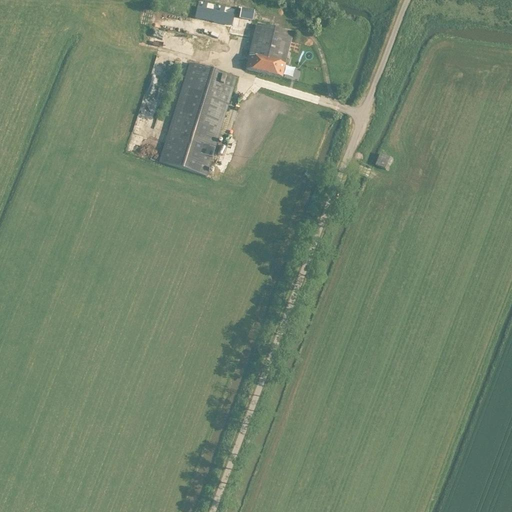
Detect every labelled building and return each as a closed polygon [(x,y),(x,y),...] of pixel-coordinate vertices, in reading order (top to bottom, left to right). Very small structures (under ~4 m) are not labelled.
[(241,7),(239,16),(251,19),(253,9),(241,7)] [(245,68),(281,77),(292,32),(256,23),(245,68)] [(189,62),(172,119),(158,161),(205,175),(218,134),(236,76),(189,62)] [(140,103),(154,107),(164,74),(150,70),(140,103)] [(379,152),(374,163),(387,169),(392,157),(379,152)]
